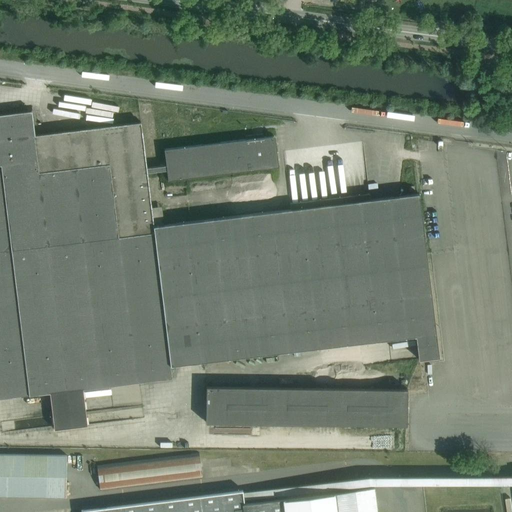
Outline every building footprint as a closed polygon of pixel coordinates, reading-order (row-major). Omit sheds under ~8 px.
[(34,135),(31,111),(0,114),(0,398),(50,392),(54,429),(87,425),(83,388),(172,377),(170,365),(415,335),(418,359),(439,356),(419,193),(370,199),(369,193),(290,203),(290,209),(153,225),(147,172),(167,170),(166,165),(146,167),(141,122),(34,135)] [(166,165),(167,170),(168,180),(278,166),(275,135),(164,149),(166,165)] [(447,360),(430,361),(430,373),(448,373),(447,360)] [(207,386),(206,421),(406,424),(406,389),(207,386)] [(0,453),(0,495),(66,496),(67,455),(0,453)] [(511,475),(368,475),(242,491),(243,499),(369,483),(511,483),(511,475)] [(376,511),(373,486),(244,502),(243,499),(242,491),(241,489),(81,510),(80,511),(376,511)]
